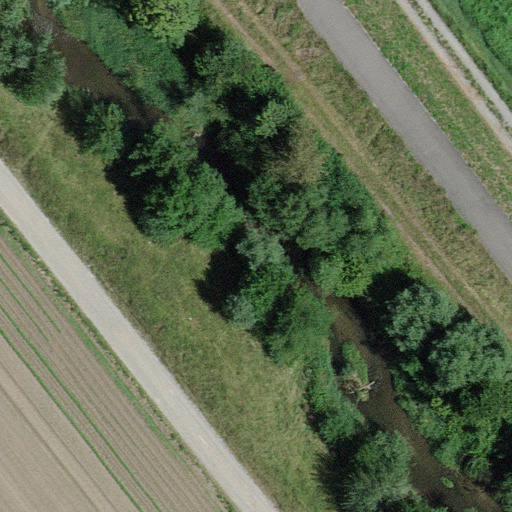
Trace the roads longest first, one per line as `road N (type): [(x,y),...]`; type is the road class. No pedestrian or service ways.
road 1 (track): [(263,511),(0,178)]
road 2 (track): [(415,0),(511,126)]
